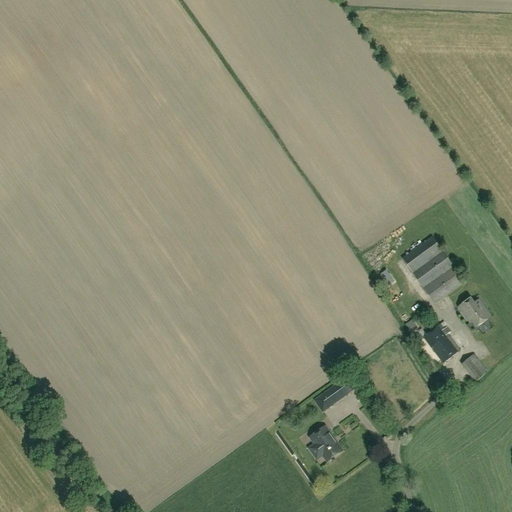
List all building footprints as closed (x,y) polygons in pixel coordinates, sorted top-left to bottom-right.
[(402,259),(413,274),(443,252),(432,238),(402,259)] [(413,274),(435,305),(465,282),(443,252),(413,274)] [(468,320),(471,319),(477,327),(488,319),(484,313),(486,312),(479,301),(474,304),(470,300),(459,307),(468,320)] [(443,364),(460,351),(447,334),(450,332),(446,328),(444,329),(440,324),(423,337),(443,364)] [(475,382),(488,372),(474,355),(462,364),(475,382)] [(348,395),(340,384),(315,402),(323,413),(348,395)] [(323,456),(327,462),(343,451),(325,427),(310,438),(315,445),(309,449),(317,460),(323,456)]
